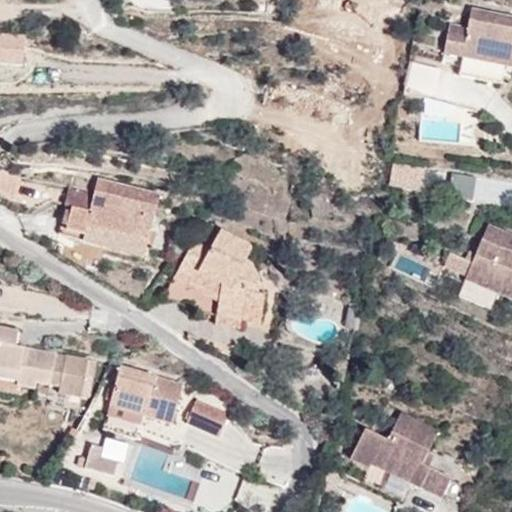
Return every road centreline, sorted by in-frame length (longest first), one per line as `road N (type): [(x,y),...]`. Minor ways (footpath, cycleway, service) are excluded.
road 1 (residential): [(274,511),(303,482),(295,417),(0,224)]
road 2 (residential): [(0,135),(230,109),(227,76),(87,14)]
road 3 (unknown): [(117,511),(168,394)]
